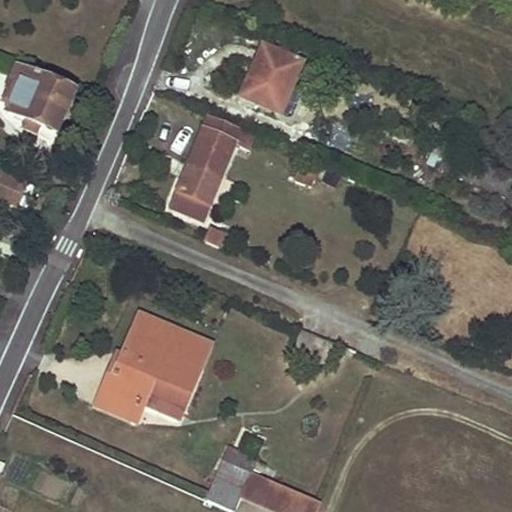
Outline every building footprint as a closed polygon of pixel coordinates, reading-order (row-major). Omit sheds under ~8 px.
[(301,66),(262,48),(241,98),(280,116),(301,66)] [(74,95),(15,69),(6,90),(10,92),(5,105),(10,107),(7,114),(27,122),(23,130),(36,136),(40,128),(56,136),(74,95)] [(176,192),(208,206),(234,146),(249,152),(255,137),(208,118),(188,165),(194,167),(190,175),(184,173),(176,192)] [(447,154),(438,151),(431,169),(440,173),(447,154)] [(504,199),(511,181),(447,154),(440,173),(504,199)] [(188,165),(184,173),(190,175),(194,167),(188,165)] [(313,177),(298,171),(294,182),(309,189),(313,177)] [(0,173),(0,174),(0,200),(18,208),(28,186),(0,173)] [(208,228),(203,242),(221,249),(226,235),(208,228)] [(210,347),(139,316),(122,356),(115,373),(110,371),(95,405),(136,423),(143,406),(141,405),(162,355),(199,371),(200,371),(210,347)] [(302,342),(295,359),(324,371),(335,348),(312,338),(308,344),(302,342)] [(122,356),(117,355),(110,371),(115,373),(122,356)] [(143,406),(178,421),(199,371),(162,355),(141,405),(143,406)] [(229,450),(216,478),(244,491),(273,503),(279,489),(250,476),(257,462),(229,450)] [(216,478),(206,502),(228,511),(234,511),(241,497),(244,491),(216,478)] [(279,489),(273,503),(294,511),(296,511),(302,498),(279,489)] [(296,511),(316,511),(319,506),(302,498),(296,511)]
